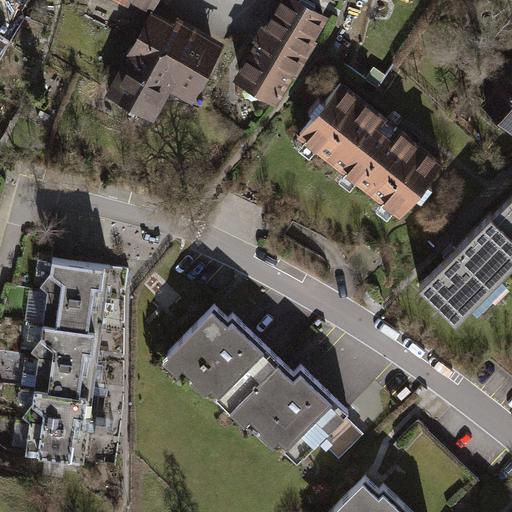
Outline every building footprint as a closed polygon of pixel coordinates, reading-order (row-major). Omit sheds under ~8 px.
[(113,0),(150,17),(154,9),(158,0),(113,0)] [(326,16),(300,0),(278,0),(230,81),(275,105),(326,16)] [(30,6),(21,27),(42,34),(50,13),(30,6)] [(175,20),(154,9),(150,17),(106,94),(157,119),(171,92),(194,103),(226,42),(178,14),(175,20)] [(511,66),(479,103),(511,134),(511,66)] [(295,137),(400,220),(423,186),(444,164),(340,80),(295,137)] [(511,195),(418,288),(457,326),(511,271),(511,195)] [(84,462),(106,263),(45,256),(23,455),(84,462)] [(281,438),(289,445),(287,448),(300,462),(351,411),(302,364),(296,371),(235,313),(230,317),(218,305),(165,361),(178,373),(184,367),(195,375),(192,379),(208,393),(213,388),(219,393),(216,396),(247,425),(252,418),(264,429),(261,432),(275,444),(281,438)] [(416,511),(387,483),(382,488),(368,476),(332,511),(416,511)]
